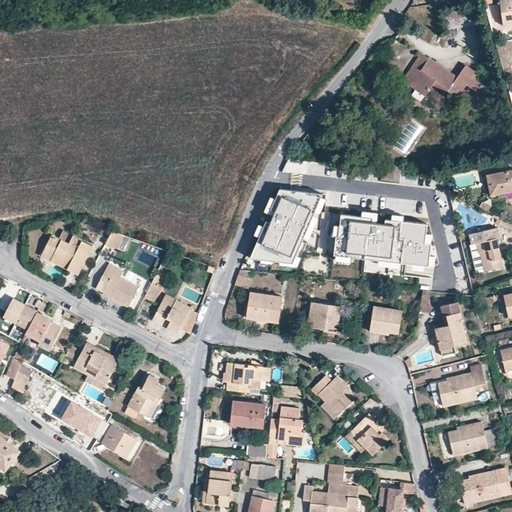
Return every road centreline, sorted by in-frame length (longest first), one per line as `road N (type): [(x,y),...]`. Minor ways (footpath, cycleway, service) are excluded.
road 1 (residential): [(206,326),(281,152),(398,0)]
road 2 (residential): [(206,326),(368,359),(390,371),(431,511)]
road 3 (residential): [(0,254),(22,275),(196,362)]
road 4 (residential): [(164,511),(0,405)]
road 5 (residential): [(177,511),(196,362)]
